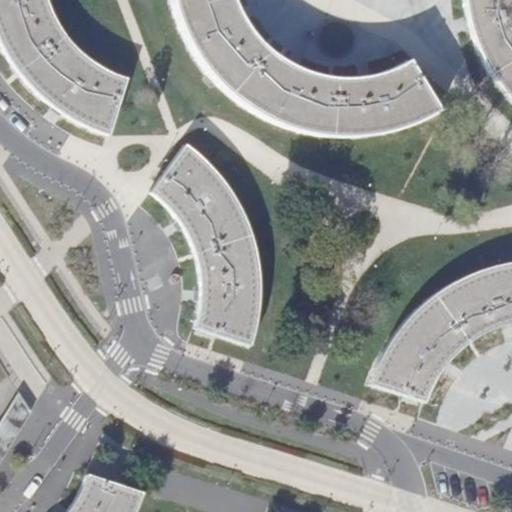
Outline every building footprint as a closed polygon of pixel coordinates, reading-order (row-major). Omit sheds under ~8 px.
[(0,0),(0,47),(12,65),(26,84),(48,103),(66,115),(83,124),(107,135),(122,80),(91,63),(75,49),(59,29),(49,12),(44,0),(0,0)] [(168,0),(170,5),(177,29),(186,45),(199,66),(211,81),(227,97),(250,113),(274,125),(298,133),(322,138),(345,139),(369,137),(387,134),(409,126),(435,113),(406,62),(389,71),(375,75),(354,78),(326,78),(302,72),(283,63),(263,49),(249,34),(238,16),(230,0),(168,0)] [(511,0),(462,0),(464,12),(469,30),(474,50),(481,64),(497,86),(511,103),(511,0)] [(193,329),(250,348),(252,338),(256,318),(258,294),(257,273),(254,251),(248,228),(239,210),(230,196),(220,179),(201,160),(184,145),(152,189),(149,192),(164,204),(173,213),(184,228),(191,244),(196,258),(199,273),(200,287),(199,304),(195,320),(193,329)] [(400,396),(421,403),(425,393),(431,383),(436,374),(443,364),(449,357),(457,349),(463,345),(471,339),(480,333),(489,329),(500,325),(510,323),(511,322),(511,262),(502,265),(490,267),(477,271),(464,277),(453,282),(441,288),(432,295),(422,303),(410,313),(400,324),(395,330),(390,337),(383,348),(377,359),(371,373),(366,385),(400,396)] [(0,467),(33,413),(20,393),(3,421),(3,422),(1,425),(0,426),(0,467)] [(132,511),(140,493),(84,475),(79,488),(74,497),(69,506),(64,511),(132,511)]
